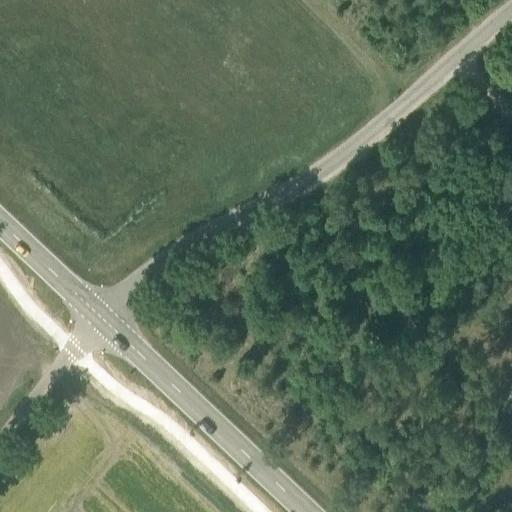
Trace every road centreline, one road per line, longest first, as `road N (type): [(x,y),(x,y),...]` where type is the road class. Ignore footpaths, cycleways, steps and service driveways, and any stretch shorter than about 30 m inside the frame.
road 1 (unclassified): [(100,319),(212,229),(326,168),(511,3)]
road 2 (secondary): [(306,511),(100,319)]
road 3 (unclassified): [(100,319),(0,439)]
road 4 (secondary): [(100,319),(0,224)]
